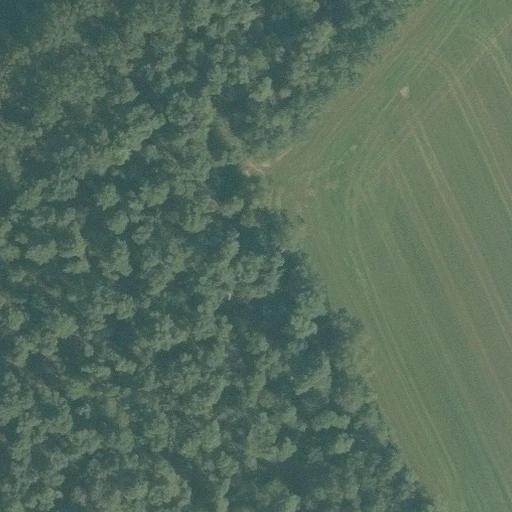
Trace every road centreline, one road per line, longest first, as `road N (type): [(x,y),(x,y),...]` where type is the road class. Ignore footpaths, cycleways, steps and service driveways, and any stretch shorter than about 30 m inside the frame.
road 1 (track): [(150,0),(168,13),(258,169)]
road 2 (unclassified): [(130,0),(0,111)]
